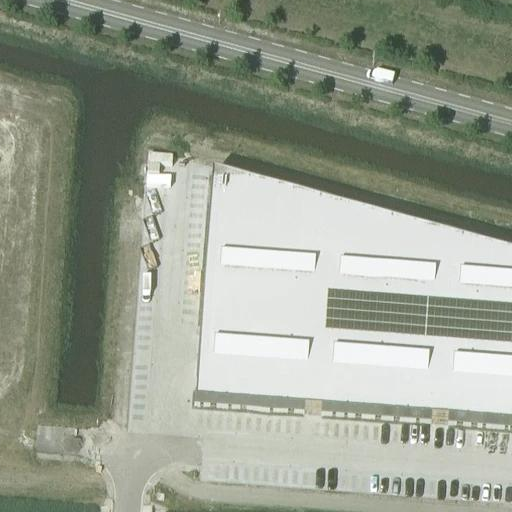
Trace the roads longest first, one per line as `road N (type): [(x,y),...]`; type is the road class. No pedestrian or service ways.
road 1 (tertiary): [(511,115),(81,0)]
road 2 (unclassified): [(466,511),(198,491),(170,481),(133,449)]
